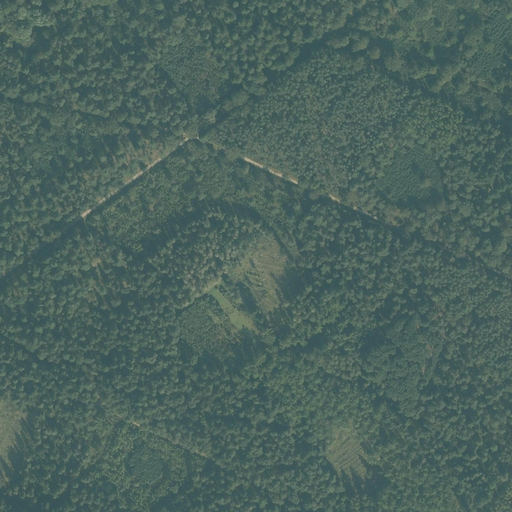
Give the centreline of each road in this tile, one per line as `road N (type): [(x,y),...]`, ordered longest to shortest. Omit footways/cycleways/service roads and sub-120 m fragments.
road 1 (track): [(193,134),(511,277)]
road 2 (track): [(193,134),(0,279)]
road 3 (track): [(371,0),(193,134)]
road 4 (track): [(0,89),(190,126),(193,134)]
road 5 (track): [(0,330),(35,352),(90,357),(97,393),(125,411)]
